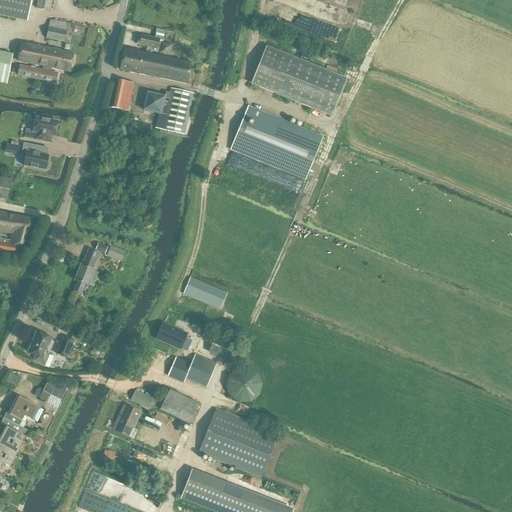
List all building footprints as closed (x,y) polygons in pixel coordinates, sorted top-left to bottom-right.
[(0,0),(0,16),(27,22),(31,0),(0,0)] [(49,10),(50,0),(36,0),(35,8),(49,10)] [(63,42),(67,24),(49,20),(45,38),(63,42)] [(144,53),(150,54),(151,52),(168,55),(170,46),(157,43),(158,41),(161,41),(163,31),(154,29),(153,38),(140,36),(138,45),(146,47),(144,53)] [(42,66),(49,68),(69,72),(73,53),(21,43),(17,61),(42,66)] [(265,47),(250,84),(274,93),(283,97),(330,116),(345,79),(265,47)] [(150,54),(144,53),(123,48),(119,69),(186,83),(190,63),(150,54)] [(0,82),(6,84),(12,54),(0,51),(0,82)] [(49,68),(42,66),(41,70),(19,65),(17,76),(54,83),(56,73),(49,71),(49,68)] [(126,111),(132,83),(116,79),(110,107),(126,111)] [(146,91),(141,110),(165,115),(162,130),(182,134),(191,93),(171,88),(170,94),(164,92),(163,95),(146,91)] [(247,107),(230,150),(291,174),(302,179),(304,180),(321,137),(247,107)] [(57,122),(35,118),(32,132),(35,133),(34,140),(50,143),(51,136),(54,137),(57,122)] [(47,149),(23,144),(21,154),(25,155),(23,166),(45,170),(47,168),(48,164),(46,162),(48,156),(46,155),(47,149)] [(0,199),(5,201),(9,181),(0,179),(0,199)] [(0,251),(13,254),(14,246),(22,248),(30,219),(0,212),(0,251)] [(107,249),(97,245),(95,251),(104,255),(107,249)] [(111,247),(108,255),(122,261),(125,252),(111,247)] [(76,282),(72,291),(74,291),(80,294),(81,294),(84,285),(86,286),(86,285),(92,271),(92,270),(91,270),(97,254),(88,251),(82,267),(80,266),(74,281),(76,282)] [(219,311),(226,294),(189,278),(182,295),(219,311)] [(98,322),(95,328),(101,331),(103,325),(98,322)] [(161,323),(154,338),(178,349),(178,348),(185,351),(190,340),(183,337),(185,334),(161,323)] [(36,333),(27,353),(34,356),(32,361),(44,366),(48,355),(45,353),(51,340),(36,333)] [(83,340),(75,337),(71,335),(69,340),(73,342),(81,345),(83,340)] [(213,342),(208,354),(230,363),(234,353),(235,352),(238,344),(231,341),(216,335),(213,342)] [(63,337),(56,354),(66,358),(73,342),(69,340),(63,337)] [(175,358),(167,377),(183,383),(184,379),(206,389),(216,364),(194,355),(190,365),(175,358)] [(10,373),(5,383),(15,388),(20,378),(10,373)] [(37,391),(34,396),(47,402),(46,404),(57,409),(61,401),(65,393),(67,389),(62,386),(49,381),(48,380),(46,385),(44,389),(37,391)] [(188,425),(199,402),(171,388),(160,412),(188,425)] [(135,391),(130,401),(148,410),(153,400),(135,391)] [(6,413),(3,419),(19,427),(19,426),(22,422),(21,421),(23,416),(31,420),(34,422),(41,408),(37,407),(18,397),(9,415),(6,413)] [(127,438),(138,414),(122,407),(111,431),(127,438)] [(198,454),(261,478),(278,435),(215,411),(198,454)] [(0,424),(6,428),(0,438),(0,446),(15,455),(22,442),(18,440),(20,434),(27,432),(28,431),(19,426),(19,427),(3,419),(0,424)] [(0,468),(0,466),(2,463),(9,467),(15,455),(0,446),(0,468)] [(134,463),(104,451),(100,462),(130,474),(134,463)] [(191,469),(180,498),(214,511),(291,511),(293,509),(191,469)]
